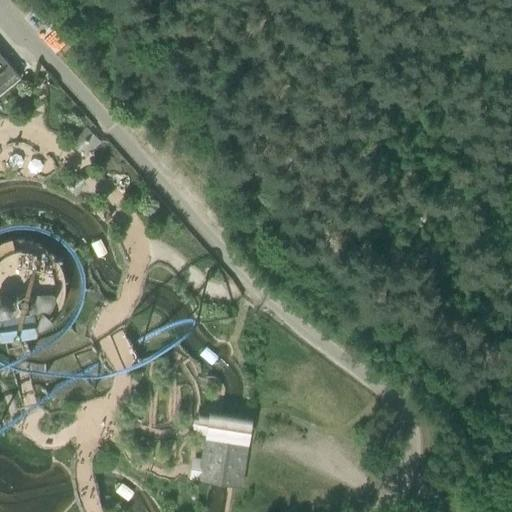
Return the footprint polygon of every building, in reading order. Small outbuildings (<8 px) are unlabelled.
[(0,93),(19,78),(0,54),(0,93)] [(102,145),(86,131),(78,138),(73,147),(86,158),(102,145)] [(67,191),(76,200),(88,189),(79,180),(67,191)] [(103,225),(108,229),(115,223),(111,220),(113,218),(105,208),(95,216),(103,225)] [(0,338),(12,342),(27,342),(42,338),(55,328),(64,315),(68,300),(67,285),(61,270),(50,259),(37,251),(21,248),(6,250),(0,253),(0,338)] [(221,415),(210,413),(206,441),(205,446),(201,476),(200,483),(212,484),(227,487),(239,488),(244,489),(254,419),(240,417),(230,416),(221,415)]
